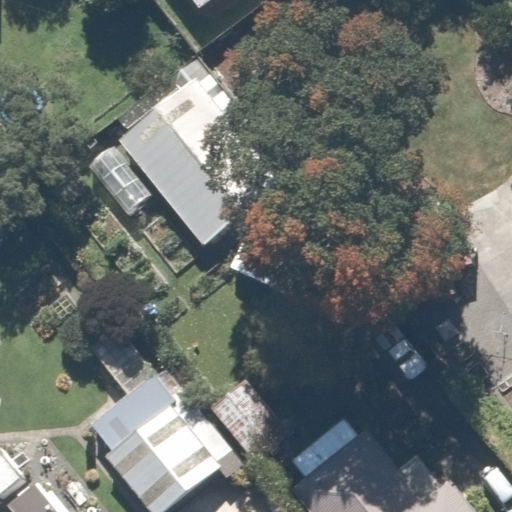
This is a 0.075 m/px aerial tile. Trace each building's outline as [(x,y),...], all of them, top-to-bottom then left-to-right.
[(144,0),(172,37),(220,0),(144,0)] [(195,85),(125,146),(215,251),(285,191),(195,85)] [(130,413),(53,471),(84,511),(170,511),(193,495),(130,413)] [(430,511),(372,446),(284,511),(430,511)] [(56,511),(41,490),(12,511),(56,511)]
